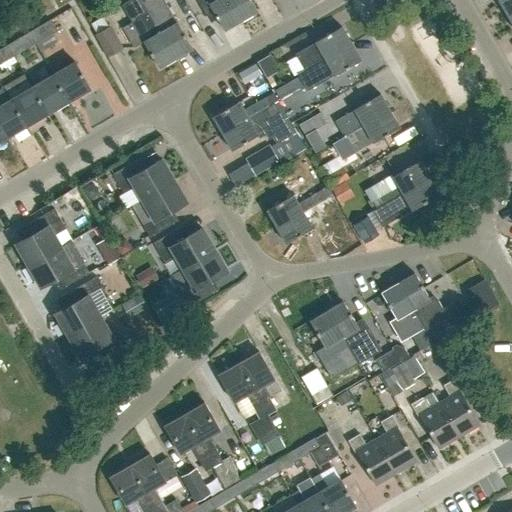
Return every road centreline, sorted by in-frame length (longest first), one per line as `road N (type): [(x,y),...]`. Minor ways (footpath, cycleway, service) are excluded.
road 1 (residential): [(266,276),(104,445)]
road 2 (residential): [(480,236),(266,276)]
road 3 (residential): [(0,262),(104,445)]
road 4 (residential): [(266,276),(163,99)]
road 5 (residential): [(163,99),(333,0)]
road 6 (residential): [(0,196),(163,99)]
road 7 (residential): [(400,511),(511,446)]
